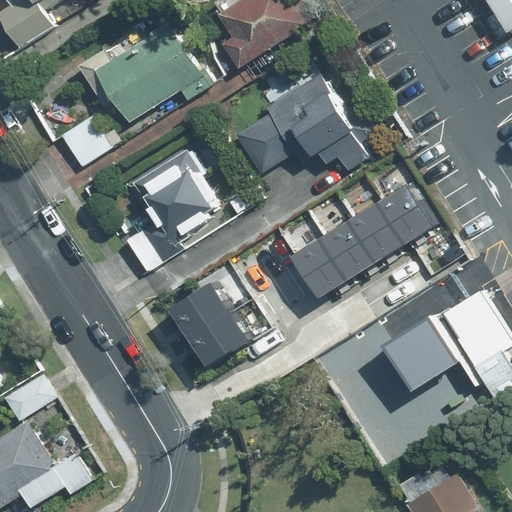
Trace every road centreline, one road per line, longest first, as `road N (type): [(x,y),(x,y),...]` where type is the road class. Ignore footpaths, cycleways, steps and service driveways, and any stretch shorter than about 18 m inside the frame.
road 1 (residential): [(154,426),(415,270)]
road 2 (residential): [(154,426),(0,177)]
